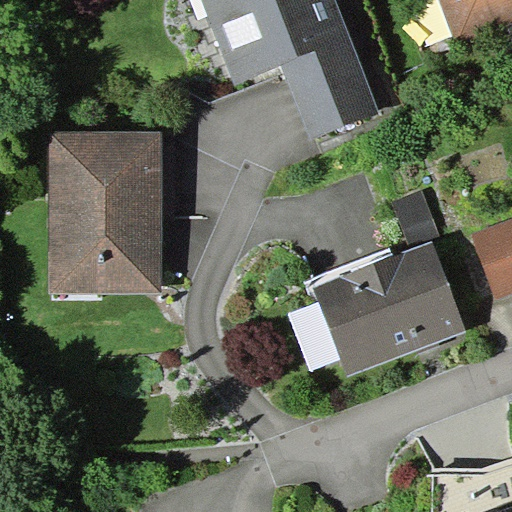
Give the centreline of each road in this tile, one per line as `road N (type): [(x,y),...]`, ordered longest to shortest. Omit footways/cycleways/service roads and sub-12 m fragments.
road 1 (unknown): [(338,448),(251,411),(215,362),(205,307),(256,173),(299,152)]
road 2 (residential): [(511,381),(338,448)]
